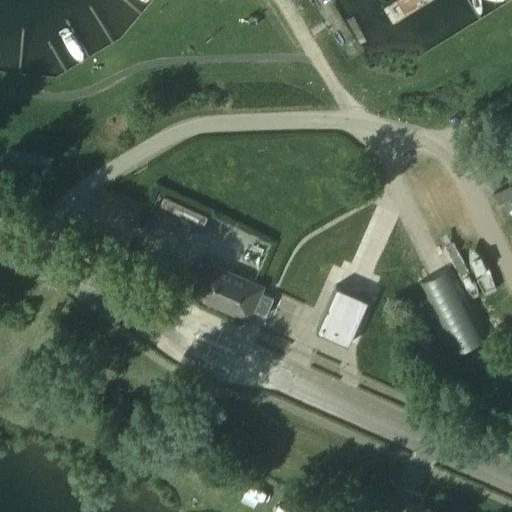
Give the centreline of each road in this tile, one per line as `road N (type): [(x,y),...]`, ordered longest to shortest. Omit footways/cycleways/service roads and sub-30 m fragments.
road 1 (unclassified): [(117,299),(167,343),(234,376),(277,379),(318,396)]
road 2 (unclassified): [(318,396),(281,362),(117,299)]
road 3 (unclassified): [(318,396),(511,479)]
road 4 (unclassified): [(0,253),(117,299)]
